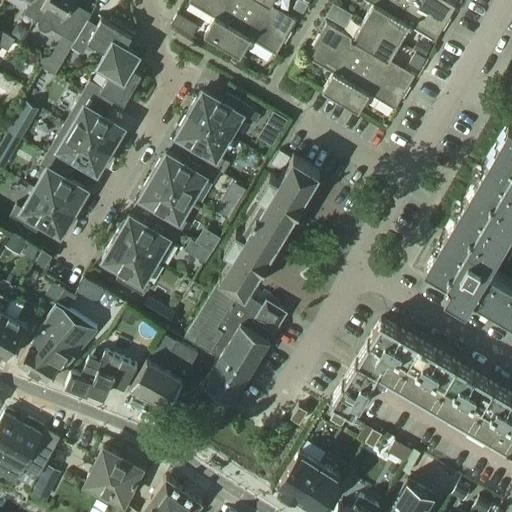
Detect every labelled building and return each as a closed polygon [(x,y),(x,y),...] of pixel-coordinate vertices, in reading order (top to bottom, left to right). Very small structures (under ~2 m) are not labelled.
[(44,0),(28,0),(29,1),(23,11),(35,18),(41,7),(44,0)] [(51,27),(73,40),(88,15),(70,5),(73,0),(44,0),(41,7),(35,18),(38,20),(37,21),(39,27),(44,30),(50,29),(51,27)] [(203,33),(221,43),(242,9),(227,0),(188,0),(214,15),(203,33)] [(227,0),(242,9),(247,0),(227,0)] [(247,0),(242,9),(286,35),(296,18),(270,2),(271,0),(247,0)] [(362,19),(380,30),(398,0),(368,0),(372,2),(362,19)] [(407,0),(398,0),(380,30),(399,40),(409,23),(434,39),(444,22),(407,0)] [(407,0),(444,22),(455,5),(446,0),(407,0)] [(221,43),(240,54),(250,36),(276,52),(286,35),(242,9),(221,43)] [(170,22),(191,35),(197,24),(177,12),(170,22)] [(106,49),(99,61),(136,51),(125,45),(127,41),(129,42),(135,32),(110,18),(109,20),(101,15),(96,23),(88,18),(72,45),(82,51),(89,39),(106,49)] [(316,38),(360,64),(380,30),(362,19),(352,36),(326,21),(316,38)] [(0,43),(8,48),(14,37),(0,28),(0,43)] [(380,30),(360,64),(404,90),(414,73),(388,58),(399,40),(380,30)] [(322,88),(340,98),(360,64),(316,38),(306,55),(332,70),(322,88)] [(89,78),(83,89),(109,105),(115,96),(123,100),(128,93),(130,94),(144,69),(134,63),(133,65),(130,63),(136,51),(99,61),(111,68),(101,85),(89,78)] [(340,98),(358,109),(368,92),(394,107),(404,90),(360,64),(340,98)] [(83,89),(64,120),(111,148),(120,134),(117,132),(122,125),(104,114),(109,105),(83,89)] [(188,109),(228,133),(239,113),(246,117),(253,105),(226,89),(220,99),(203,89),(198,96),(196,95),(188,109)] [(189,152),(216,168),(223,157),(216,153),(228,133),(188,109),(179,123),(181,125),(177,132),(195,143),(189,152)] [(64,120),(46,151),(73,167),(78,158),(96,168),(101,161),(103,162),(111,148),(64,120)] [(455,210),(423,264),(449,279),(443,288),(465,301),(471,292),(481,298),(478,304),(485,308),(488,302),(511,316),(511,280),(486,266),(503,238),(508,241),(511,235),(511,233),(507,231),(511,222),(511,123),(508,121),(480,167),(475,164),(470,171),(476,175),(460,202),(454,199),(450,206),(455,210)] [(28,182),(74,210),(83,196),(81,194),(85,187),(67,176),(73,167),(46,151),(28,182)] [(151,171),(191,195),(203,175),(210,179),(216,168),(189,152),(184,161),(166,151),(162,158),(159,157),(151,171)] [(220,276),(245,291),(319,169),(292,153),(278,177),(269,172),(246,210),(250,213),(240,230),(235,228),(224,247),(232,252),(218,275),(220,276)] [(153,214),(179,230),(186,219),(179,215),(191,195),(151,171),(143,185),(145,187),(140,194),(158,205),(153,214)] [(41,220),(59,230),(64,223),(66,224),(74,210),(28,182),(9,214),(36,230),(41,220)] [(114,233),(154,258),(161,262),(179,230),(153,214),(147,224),(129,213),(125,221),(123,219),(114,233)] [(116,277),(142,293),(149,281),(143,277),(154,258),(114,233),(106,248),(108,249),(104,256),(121,267),(116,277)] [(229,399),(231,400),(232,399),(231,398),(238,388),(239,386),(245,376),(246,376),(246,374),(253,363),(253,364),(254,362),(260,352),(261,350),(286,308),(265,295),(262,301),(245,291),(220,276),(184,334),(218,355),(217,356),(216,357),(217,358),(210,368),(209,368),(209,370),(202,381),(202,380),(201,382),(203,383),(203,382),(229,399)] [(18,363),(49,380),(59,363),(64,366),(97,326),(56,301),(18,363)] [(0,318),(0,353),(8,357),(27,322),(5,310),(0,318)] [(508,446),(511,448),(511,393),(494,383),(492,382),(492,383),(475,373),(475,372),(474,371),(474,372),(456,362),(457,361),(455,360),(455,361),(438,351),(438,350),(437,349),(436,350),(419,340),(419,339),(418,339),(401,329),(399,328),(380,317),(369,337),(368,336),(367,338),(368,338),(357,356),(357,355),(356,357),(357,357),(344,378),(343,379),(344,380),(332,399),(355,412),(379,371),(507,445),(506,446),(508,446)] [(129,386),(164,406),(197,350),(176,338),(161,364),(146,356),(129,386)] [(88,390),(103,396),(109,383),(123,390),(136,362),(121,355),(121,356),(103,350),(96,366),(85,361),(79,372),(70,368),(64,383),(87,392),(88,390)] [(298,404),(290,418),(299,423),(307,410),(298,404)] [(22,463),(38,472),(60,434),(43,425),(40,430),(3,410),(0,416),(0,456),(20,468),(22,463)] [(85,478),(123,498),(141,464),(103,444),(85,478)] [(277,485),(297,497),(318,461),(299,449),(277,485)] [(297,497),(316,509),(338,473),(318,461),(297,497)] [(193,511),(202,500),(165,474),(139,510),(141,511),(193,511)] [(407,477),(386,511),(422,511),(432,494),(433,492),(407,477)] [(332,511),(375,511),(378,508),(358,497),(350,511),(341,506),(342,506),(337,503),(332,511)]
